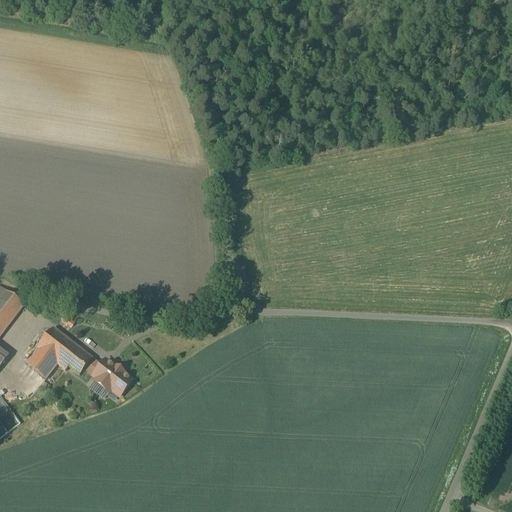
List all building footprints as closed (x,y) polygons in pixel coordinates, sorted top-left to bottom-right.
[(0,288),(0,337),(24,307),(0,288)] [(241,288),(226,289),(227,312),(242,311),(241,288)] [(54,330),(37,351),(38,351),(27,366),(46,381),(58,366),(66,373),(69,368),(87,382),(100,365),(54,330)] [(0,373),(10,361),(0,352),(0,373)] [(106,363),(94,379),(96,381),(95,383),(110,394),(111,392),(120,399),(132,383),(123,376),(124,375),(116,369),(115,370),(106,363)]
